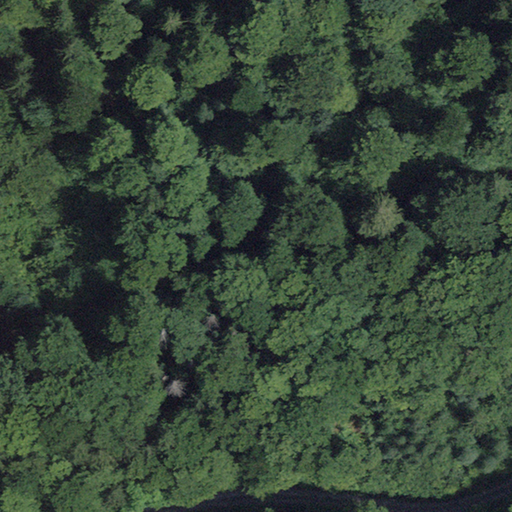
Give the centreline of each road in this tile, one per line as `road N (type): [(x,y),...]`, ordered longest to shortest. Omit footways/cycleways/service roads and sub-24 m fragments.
road 1 (track): [(0,342),(128,291),(511,167)]
road 2 (track): [(511,487),(438,509),(285,496),(165,511)]
